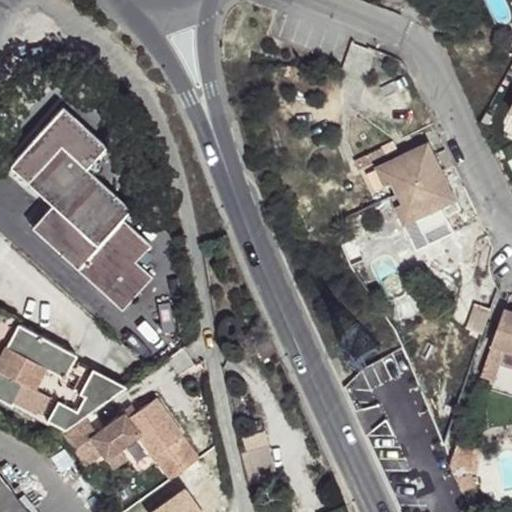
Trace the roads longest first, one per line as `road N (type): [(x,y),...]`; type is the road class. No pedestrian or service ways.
road 1 (residential): [(47,0),(110,49),(161,115),(245,511)]
road 2 (secondary): [(215,144),(374,511)]
road 3 (unclassified): [(307,0),(420,48),(497,215),(511,229)]
road 4 (secondary): [(129,6),(171,56),(215,144)]
road 5 (secondary): [(215,144),(206,0)]
